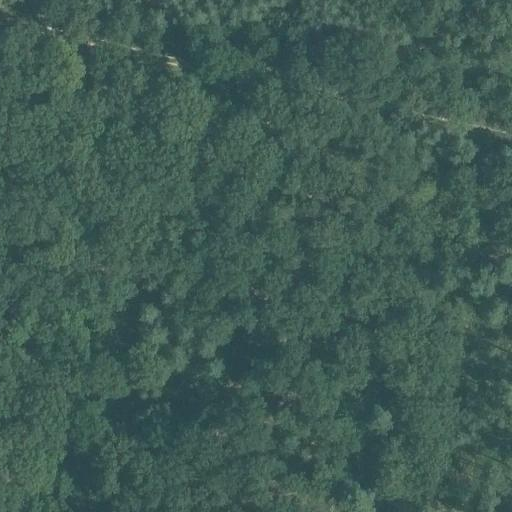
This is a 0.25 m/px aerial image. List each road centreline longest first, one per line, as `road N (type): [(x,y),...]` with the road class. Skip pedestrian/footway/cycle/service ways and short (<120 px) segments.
road 1 (track): [(511,133),(0,22)]
road 2 (track): [(83,511),(158,60)]
